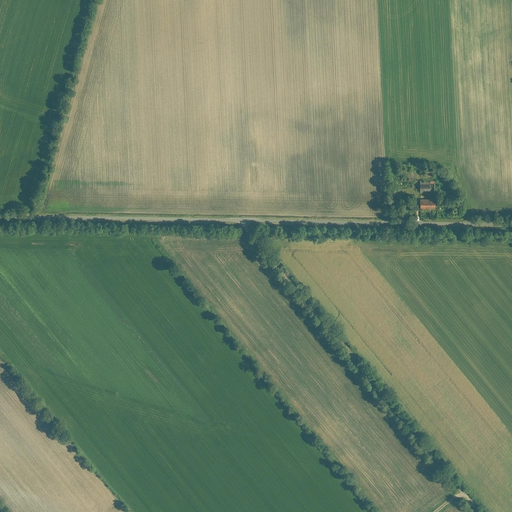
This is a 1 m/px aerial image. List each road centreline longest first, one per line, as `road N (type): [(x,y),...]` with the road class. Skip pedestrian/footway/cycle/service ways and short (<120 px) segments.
road 1 (residential): [(479,511),(242,221)]
road 2 (residential): [(242,221),(511,219)]
road 3 (residential): [(0,219),(242,221)]
